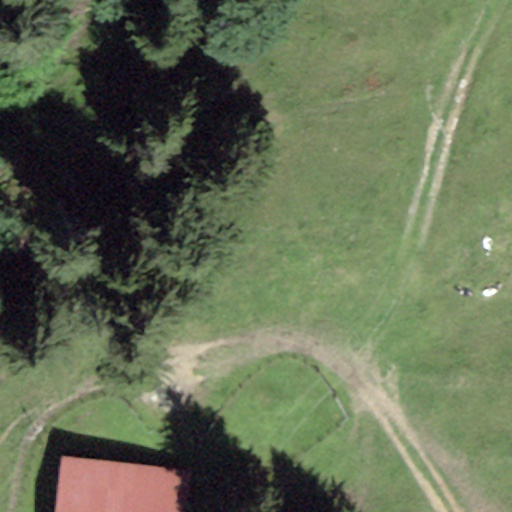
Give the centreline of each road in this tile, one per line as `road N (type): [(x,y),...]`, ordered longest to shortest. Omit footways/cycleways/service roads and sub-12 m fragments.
road 1 (track): [(15,511),(33,437),(104,386),(247,364),(367,380),(458,81),(494,0)]
road 2 (track): [(367,380),(441,511)]
